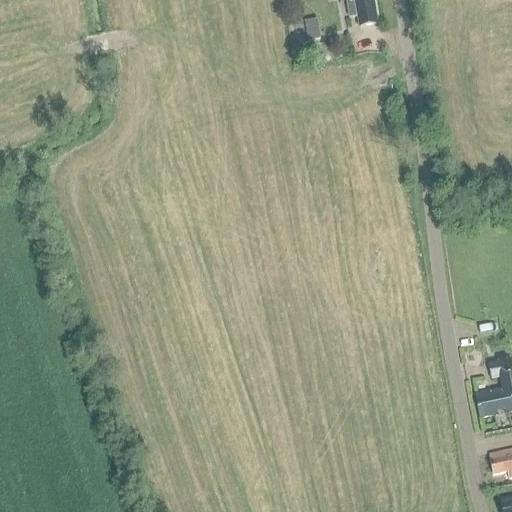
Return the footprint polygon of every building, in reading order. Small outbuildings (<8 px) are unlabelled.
[(338,0),(339,1),(346,0),(354,0),(359,28),(375,26),(371,0),(338,0)] [(305,20),(308,41),(320,40),(317,18),(305,20)] [(491,380),(499,379),(501,390),(474,395),(479,419),(511,412),(511,373),(509,360),(506,361),(505,355),(496,357),(497,363),(488,365),(491,380)] [(511,450),(490,454),(493,474),(506,471),(507,478),(511,477),(511,450)] [(511,511),(511,500),(501,503),(502,511),(511,511)]
